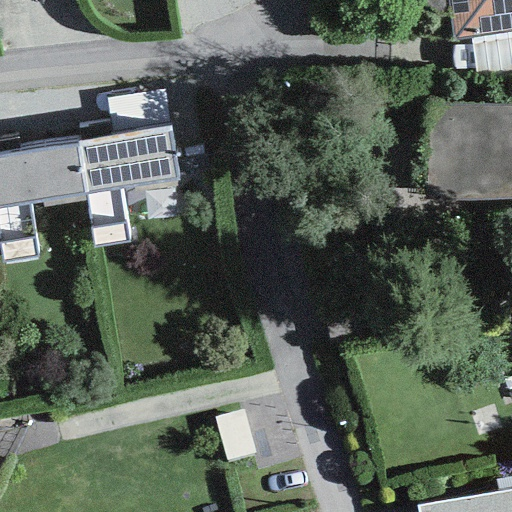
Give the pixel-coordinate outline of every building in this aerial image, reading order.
[(511,0),(449,0),(454,30),(511,22),(511,0)] [(511,100),(429,97),(428,190),(511,192),(511,100)] [(84,180),(92,232),(128,226),(120,176),(179,167),(170,112),(76,127),(76,131),(84,180)] [(84,180),(76,131),(0,143),(0,240),(1,248),(37,242),(28,188),(84,180)] [(511,511),(511,497),(429,511),(511,511)]
